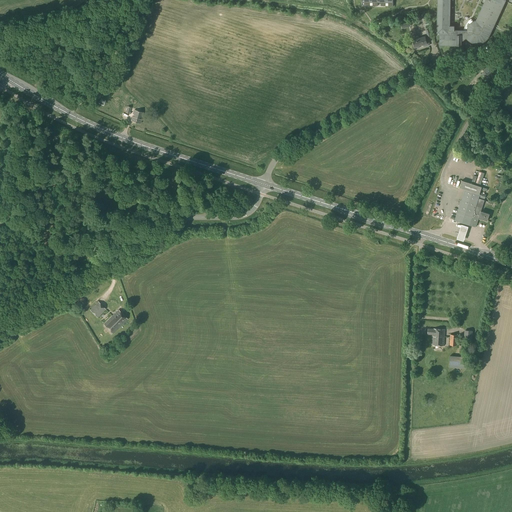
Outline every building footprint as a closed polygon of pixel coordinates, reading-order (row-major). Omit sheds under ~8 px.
[(505,0),(484,0),(476,20),(475,20),(473,21),(472,21),(471,22),(470,24),(469,25),(468,26),(468,28),(468,29),(467,31),(463,31),(454,30),(454,26),(450,26),(450,15),(450,0),(438,0),(437,33),(440,33),(440,45),(457,45),(457,46),(461,46),(461,40),(462,40),(465,38),(466,37),(466,38),(467,37),(468,37),(469,39),(471,40),(472,41),(474,42),(476,42),(478,42),(480,42),(482,41),(484,40),(486,38),(487,37),(488,35),(491,28),(493,28),(494,26),(495,24),(506,0),(505,0)] [(415,37),(414,36),(411,37),(412,40),(413,40),(415,47),(415,49),(419,48),(418,46),(423,44),(424,46),(430,45),(428,40),(426,40),(425,37),(419,38),(418,36),(415,37)] [(494,70),(490,65),(489,66),(487,68),(486,67),(483,70),(484,72),(482,74),(484,77),(486,78),(488,76),(489,76),(492,73),(491,72),(494,70)] [(476,94),(481,88),(476,84),(471,90),(476,94)] [(140,123),(143,113),(134,110),(131,121),(140,123)] [(484,199),(486,195),(480,193),(482,187),(462,180),(459,187),(465,189),(461,201),(460,200),(460,202),(459,203),(461,203),(455,220),(475,227),(478,218),(487,221),(489,214),(481,211),(484,200),(478,198),(478,197),(484,199)] [(470,227),(463,224),(459,239),(466,241),(470,227)] [(97,317),(105,309),(98,302),(90,310),(97,317)] [(113,334),(128,319),(118,310),(104,324),(113,334)] [(444,346),(445,329),(434,329),(428,329),(428,334),(433,334),(433,345),(444,346)] [(472,341),(472,331),(464,330),(464,340),(472,341)] [(466,369),(467,357),(450,355),(449,367),(466,369)]
